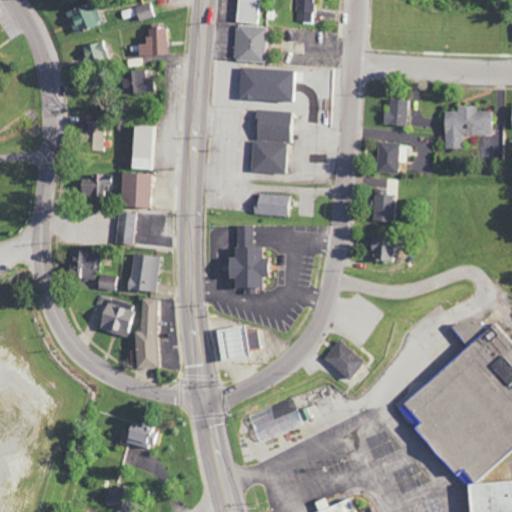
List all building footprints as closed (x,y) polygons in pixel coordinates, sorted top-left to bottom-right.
[(93,0),(65,11),(73,34),(102,23),(93,0)] [(237,0),(235,21),(261,24),(263,6),(256,5),(256,0),(237,0)] [(316,0),(298,0),(298,22),(315,23),(316,0)] [(138,21),(154,17),(150,3),(134,7),(138,21)] [(265,27),(236,26),(234,61),(263,62),(265,27)] [(166,28),(145,29),(145,44),(138,44),(139,55),(167,54),(166,28)] [(81,46),(85,65),(109,60),(105,41),(81,46)] [(154,92),(153,80),(146,80),(145,71),(128,71),(128,80),(123,80),(123,93),(154,92)] [(388,110),(383,110),(383,125),(406,125),(407,100),(388,99),(388,110)] [(492,135),(492,111),(477,111),(477,106),(456,106),(456,111),(443,111),(443,149),(464,149),(464,135),(492,135)] [(285,174),(289,111),(256,109),(252,172),(285,174)] [(80,123),(79,150),(103,151),(103,124),(80,123)] [(153,170),(155,127),(129,126),(128,169),(153,170)] [(405,163),(406,144),(377,143),(376,173),(397,174),(397,163),(405,163)] [(150,174),(120,173),(119,207),(149,208),(150,174)] [(79,196),(106,196),(106,186),(115,186),(115,174),(91,174),(91,179),(79,179),(79,196)] [(374,191),(373,221),(392,221),(394,191),(374,191)] [(288,216),(289,195),(256,194),(255,215),(288,216)] [(134,245),(135,212),(119,212),(117,244),(134,245)] [(253,226),(237,225),(236,248),(232,248),(232,258),(225,258),(224,279),(232,279),(232,289),(244,289),(244,294),(257,294),(257,277),(265,277),(265,258),(260,258),(260,248),(252,248),(253,226)] [(372,262),(392,262),(391,237),(371,238),(372,262)] [(97,280),(96,289),(115,290),(116,275),(99,274),(100,255),(69,253),(68,278),(97,280)] [(155,293),(161,258),(133,253),(128,288),(155,293)] [(159,299),(141,298),(141,332),(135,332),(134,368),(158,369),(159,299)] [(257,330),(245,332),(244,325),(215,330),(220,361),(248,357),(247,351),(260,349),(257,330)] [(364,362),(340,340),(324,358),(347,380),(364,362)] [(307,407),(298,411),(294,398),(249,415),(259,441),(312,421),(307,407)] [(158,449),(161,428),(127,423),(124,444),(158,449)] [(114,506),(117,490),(108,489),(105,504),(114,506)]
